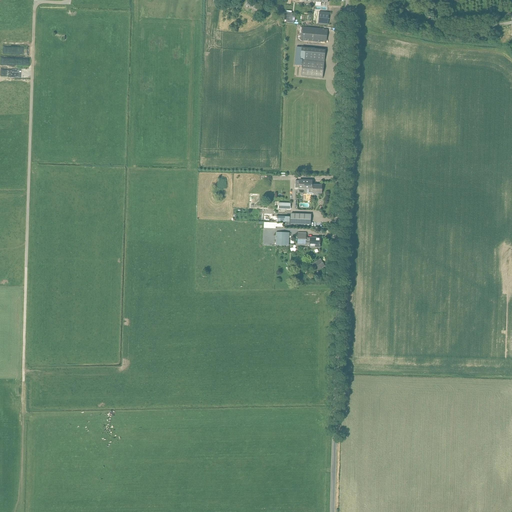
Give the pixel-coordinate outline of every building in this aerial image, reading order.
[(260,5),(248,0),(247,0),(245,5),(257,10),(260,5)] [(319,12),(318,24),(328,25),(329,13),(319,12)] [(285,13),(284,20),(287,20),(286,23),(294,24),(294,21),(292,21),(292,13),(285,13)] [(328,29),(323,29),(302,27),(301,40),(326,42),(328,29)] [(302,60),(324,62),(326,50),(302,47),(301,52),(300,59),(302,60)] [(324,62),(302,60),(302,65),(301,76),(323,78),(324,62)] [(299,180),(299,188),(303,188),(304,188),(303,188),(303,187),(305,187),(305,188),(308,189),(307,190),(307,194),(313,194),(313,193),(315,193),(317,193),(322,193),(322,189),(322,186),(322,185),(319,185),(318,185),(316,185),(312,185),(312,181),(299,180)] [(284,213),(284,209),(290,209),(290,203),(278,203),(278,209),(277,209),(277,213),(284,213)] [(291,224),(305,224),(310,225),(311,215),(291,214),(291,224)] [(290,217),(277,216),(277,222),(285,222),(285,225),(289,225),(290,217)] [(289,234),(277,233),(276,245),(288,246),(289,234)] [(298,233),(297,245),(306,245),(309,246),(309,247),(310,247),(315,247),(315,246),(320,246),(320,238),(306,237),(306,233),(298,233)] [(323,259),(313,263),(315,271),(326,267),(323,259)]
